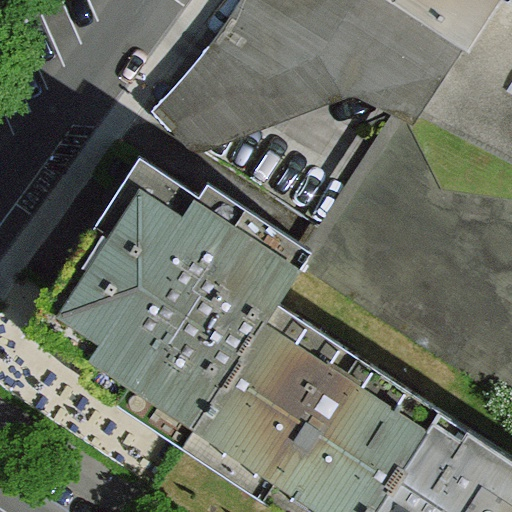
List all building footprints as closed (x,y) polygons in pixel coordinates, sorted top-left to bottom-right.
[(410,109),(427,117),(477,38),(417,0),(253,0),(228,43),(268,72),(331,48),(349,93),(410,109)] [(417,0),(477,38),(501,0),(417,0)] [(511,0),(501,0),(477,38),(427,117),(511,161),(511,0)] [(296,117),(349,93),(331,48),(268,72),(228,43),(211,59),(139,131),(126,144),(140,153),(168,174),(189,164),(296,117)] [(511,161),(427,117),(410,109),(305,263),(277,305),(441,411),(511,457),(511,161)] [(305,263),(168,174),(140,153),(29,324),(192,434),(277,305),(305,263)] [(373,511),(441,411),(277,305),(192,434),(312,511),(373,511)] [(511,511),(511,457),(441,411),(373,511),(511,511)]
